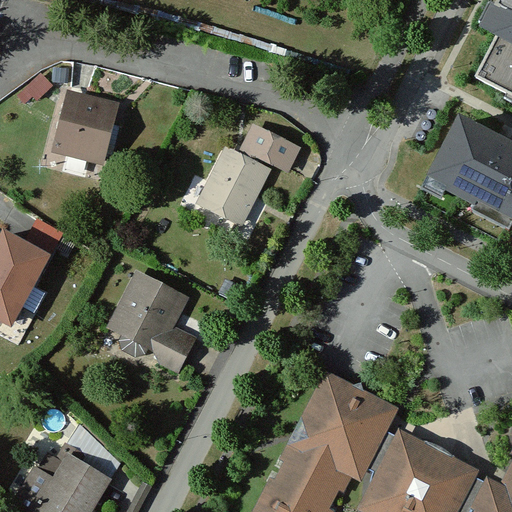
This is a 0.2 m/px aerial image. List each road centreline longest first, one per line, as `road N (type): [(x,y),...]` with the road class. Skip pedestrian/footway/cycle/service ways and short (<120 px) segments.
road 1 (residential): [(354,160),(325,193),(163,511)]
road 2 (residential): [(366,143),(276,101),(75,48),(38,48),(0,73)]
road 3 (residential): [(354,160),(380,224),(511,295)]
road 4 (residential): [(366,143),(395,117),(452,0)]
road 5 (residential): [(422,0),(369,104),(366,143)]
